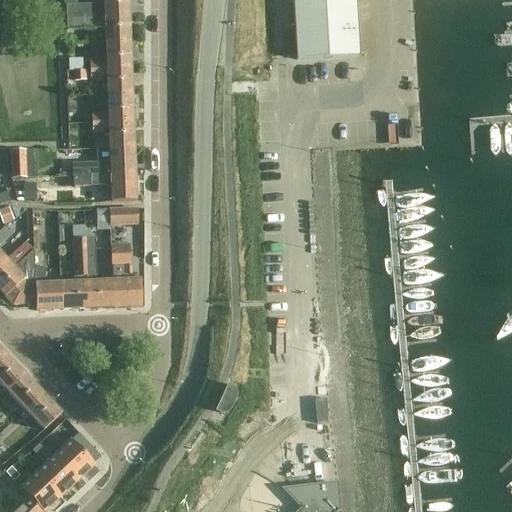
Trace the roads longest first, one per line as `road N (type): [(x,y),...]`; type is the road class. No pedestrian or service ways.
road 1 (unclassified): [(308,428),(290,106),(383,99),(378,0)]
road 2 (residential): [(133,455),(171,413),(195,349),(214,0)]
road 3 (residential): [(156,330),(154,0)]
road 4 (residential): [(133,455),(2,331)]
road 5 (residential): [(2,331),(156,330)]
road 6 (residential): [(133,455),(157,367),(156,330)]
